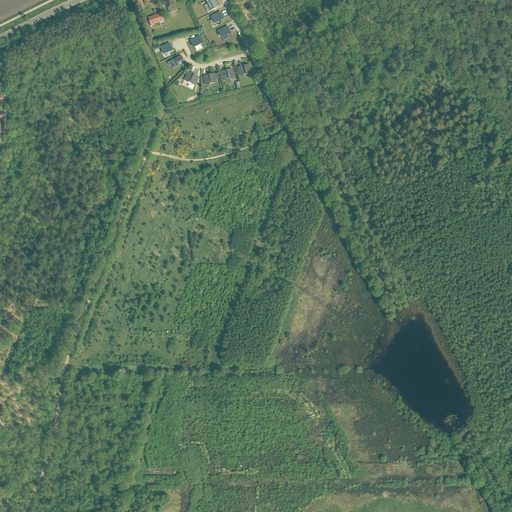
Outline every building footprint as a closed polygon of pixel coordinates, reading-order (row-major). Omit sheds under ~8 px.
[(163,0),(164,1),(162,1),(164,5),(165,4),(167,8),(168,8),(169,12),(176,10),(174,5),(171,0),(163,0)] [(213,0),(209,0),(206,2),(208,4),(211,11),(217,8),(213,0)] [(160,13),(148,18),(151,25),(163,21),(160,13)] [(220,13),(211,17),(214,23),(223,19),(220,13)] [(203,27),(198,29),(201,36),(206,34),(203,27)] [(227,27),(218,31),(221,37),(230,33),(227,27)] [(199,36),(190,41),(194,47),(203,43),(199,36)] [(170,43),(161,48),(164,54),(173,50),(170,43)] [(175,59),(171,61),(172,63),(174,68),(178,65),(177,63),(183,61),(181,56),(175,59)] [(246,75),(251,73),(248,65),(244,66),(244,68),(242,69),(242,67),(238,68),(240,76),(244,75),(243,74),(245,73),(246,74),(246,75)] [(224,71),(221,72),(223,81),(227,80),(227,79),(226,78),(228,78),(229,79),(233,78),(232,74),(235,73),(234,70),(231,70),(231,69),(226,71),(227,72),(225,73),(224,71),(225,71),(224,71)] [(190,83),(194,85),(198,77),(193,75),(193,77),(191,76),(191,74),(192,74),(188,72),(184,80),(188,82),(188,81),(190,81),(190,83)] [(215,79),(219,78),(218,74),(214,75),(214,74),(209,75),(210,77),(208,77),(207,76),(207,75),(203,76),(206,85),(210,84),(209,84),(209,83),(211,82),(211,83),(211,84),(216,82),(215,79)]
